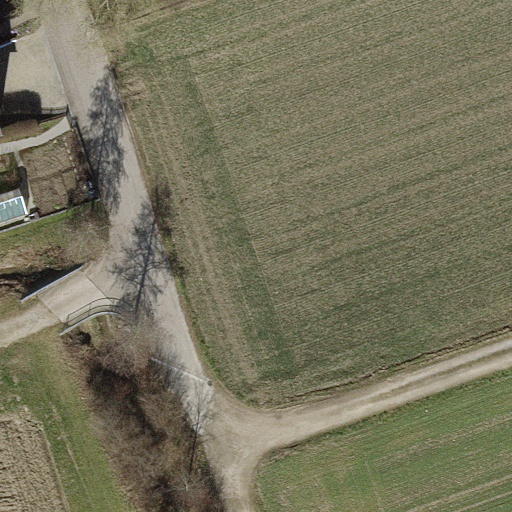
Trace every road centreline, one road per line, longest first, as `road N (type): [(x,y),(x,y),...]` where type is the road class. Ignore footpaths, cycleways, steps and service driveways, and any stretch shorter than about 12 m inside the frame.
road 1 (residential): [(74,0),(231,457)]
road 2 (track): [(231,457),(511,357)]
road 3 (track): [(0,343),(45,330),(159,260)]
